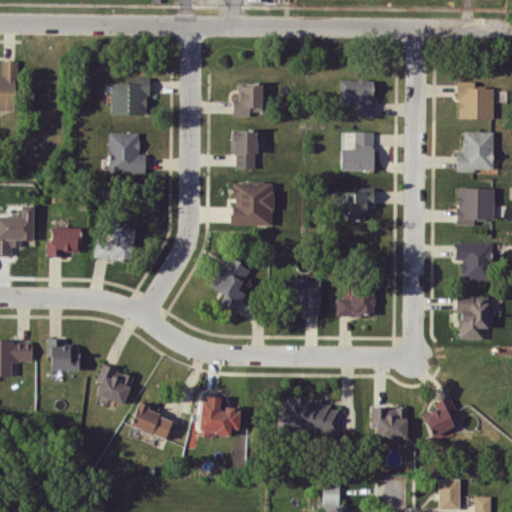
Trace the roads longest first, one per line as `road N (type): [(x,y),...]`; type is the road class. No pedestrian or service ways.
road 1 (residential): [(0,21),(511,27)]
road 2 (residential): [(413,355),(217,352),(180,341),(143,313),(106,299),(0,295)]
road 3 (residential): [(416,26),(413,355)]
road 4 (residential): [(192,23),(189,228),(143,313)]
